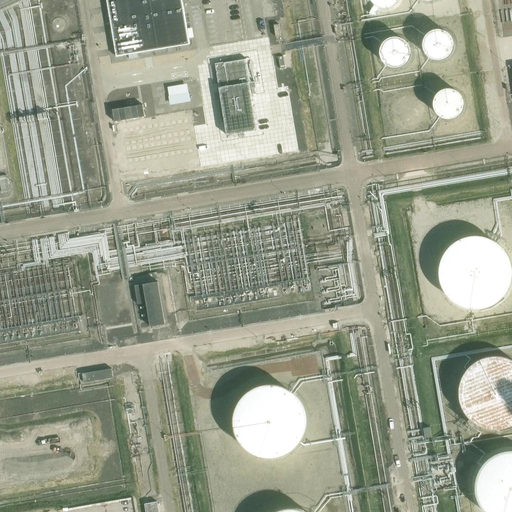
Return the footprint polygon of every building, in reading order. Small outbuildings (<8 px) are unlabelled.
[(106,0),(116,58),(190,45),(182,0),(106,0)] [(451,42),(451,39),(450,36),(449,33),(447,31),(444,29),(441,28),(439,27),(436,27),(433,27),(430,28),(427,30),(425,32),(424,34),(423,36),(422,39),(421,42),(422,45),(423,48),(425,51),(427,53),(429,55),(432,56),(435,57),(438,57),(442,55),(445,54),(447,52),(449,50),(450,48),(451,45),(451,42)] [(408,49),(408,46),(407,43),(406,40),(404,38),(402,37),(399,35),(396,34),(393,34),(391,35),(388,36),(385,37),(383,39),(381,41),(380,44),(379,47),(379,49),(379,52),(380,55),(382,58),(384,60),(385,61),(389,63),(392,64),(394,64),(396,64),(400,63),(402,61),(404,60),(406,58),(407,55),(408,52),(408,49)] [(197,78),(216,74),(214,65),(195,69),(197,78)] [(462,101),(462,100),(462,97),(461,94),(459,91),(457,89),(455,87),(452,86),(449,85),(446,85),(443,86),(440,87),(438,88),(435,91),(434,93),(433,95),(432,98),(432,101),(432,104),(433,107),(435,109),(437,111),(439,113),(442,115),(446,115),(448,115),(453,114),(456,113),(458,111),(460,108),(461,106),(462,103),(462,101)] [(420,109),(419,106),(418,103),(417,101),(416,99),(413,97),(411,95),(407,94),(405,94),(402,94),(400,95),(396,96),(394,98),(392,100),(391,103),(390,106),(389,109),(390,112),(391,115),(392,117),(393,119),(396,122),(399,123),(401,124),(404,124),(407,124),(409,123),(412,122),(415,120),(417,118),(418,116),(419,112),(420,109)] [(271,127),(271,124),(270,121),(269,118),(266,115),(264,113),(261,112),(258,111),(255,111),(252,112),(249,112),(247,114),(245,115),(243,118),(241,121),(240,124),(240,127),(241,130),(241,132),(243,135),(245,137),(247,139),(249,141),(253,142),(255,142),(258,142),(261,141),(264,139),(266,138),(269,135),(270,132),(271,130),(271,127)] [(211,136),(211,133),(210,131),(209,128),(207,125),(204,123),(201,122),(198,121),(196,121),(192,122),(190,123),(187,124),(185,126),(184,128),(182,131),(181,134),(181,136),(182,140),(183,143),(184,145),(186,148),(189,149),(191,150),(194,151),(196,151),(198,151),(202,150),(205,149),(207,147),(209,144),(210,142),(211,139),(211,136)] [(511,258),(511,256),(506,250),(501,246),(495,243),(490,241),(487,240),(480,239),(473,240),(467,241),(460,245),(457,247),(453,250),(448,256),(445,262),(443,268),(442,276),(443,283),(445,290),(448,296),(451,300),(453,302),(455,305),(459,307),(465,311),(471,313),(478,314),(485,313),(489,313),(494,311),(500,308),(505,304),(510,298),(511,294),(511,258)] [(166,325),(158,282),(143,285),(146,303),(151,328),(166,325)] [(146,303),(143,285),(135,286),(139,305),(146,303)] [(194,299),(196,312),(281,298),(279,285),(194,299)] [(78,318),(0,331),(0,344),(80,331),(78,318)] [(511,360),(510,359),(505,358),(501,357),(494,356),(490,357),(486,358),(479,360),(473,364),(468,369),(464,373),(462,377),(460,380),(459,387),(458,395),(459,402),(461,409),(464,415),(469,421),(475,425),(481,429),(486,430),(490,431),(495,431),(501,431),(505,430),(510,429),(511,427),(511,360)] [(84,383),(113,379),(112,370),(83,374),(84,383)] [(252,394),(240,406),(237,415),(235,425),(237,436),(243,448),(253,456),(264,461),(282,461),(297,453),(305,442),(309,432),(309,419),(304,404),(293,394),(279,388),(268,388),(252,394)] [(430,428),(423,429),(425,439),(431,438),(430,428)] [(511,511),(511,450),(505,451),(498,453),(492,456),(489,458),(486,461),(484,463),(481,466),(478,472),(476,478),(475,485),(475,493),(477,499),(480,506),(485,511),(511,511)] [(161,511),(159,499),(147,501),(148,511),(161,511)]
